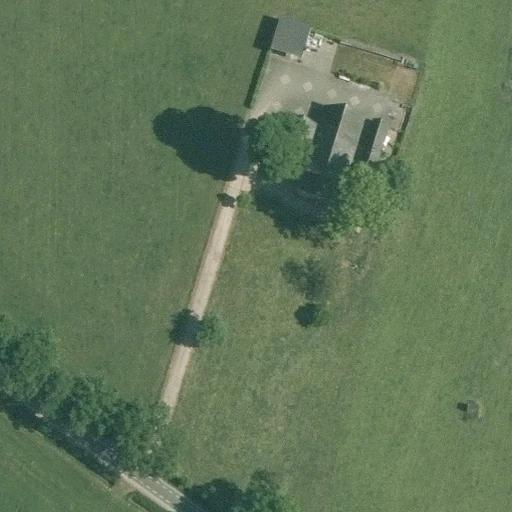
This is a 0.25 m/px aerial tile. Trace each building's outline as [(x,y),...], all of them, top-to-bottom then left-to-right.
[(337,60),(344,29),(283,14),(275,45),(337,60)] [(348,181),(347,181),(365,121),(323,109),(317,128),(287,120),(274,159),(303,168),(295,195),(340,209),(348,181)] [(369,135),(364,151),(363,154),(356,178),(372,184),(378,159),(381,156),(385,141),(390,127),(374,121),(369,135)] [(440,261),(443,239),(406,234),(403,256),(440,261)] [(364,345),(360,360),(389,368),(393,353),(364,345)]
